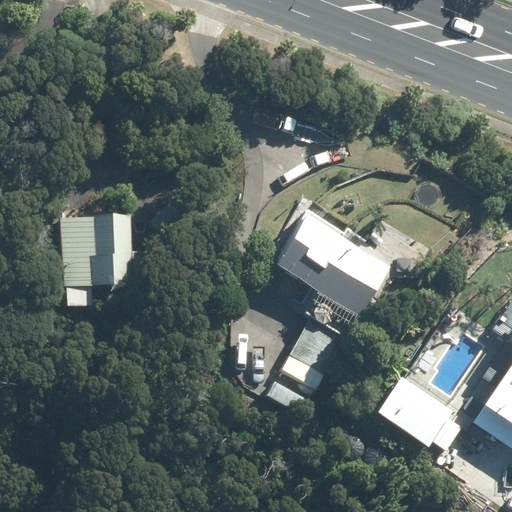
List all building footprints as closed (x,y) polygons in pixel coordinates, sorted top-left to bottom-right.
[(199,239),(170,204),(148,221),(177,256),(199,239)] [(130,218),(59,222),(64,308),(89,307),(88,290),(146,288),(144,253),(131,253),(130,218)] [(304,219),(274,268),(345,310),(347,306),(360,314),(387,268),(304,219)] [(508,349),(469,406),(476,410),(477,412),(511,435),(511,317),(495,341),(508,349)] [(310,319),(292,351),(326,370),(344,338),(310,319)] [(372,414),(418,447),(444,411),(393,375),(389,381),(393,384),(372,414)]
